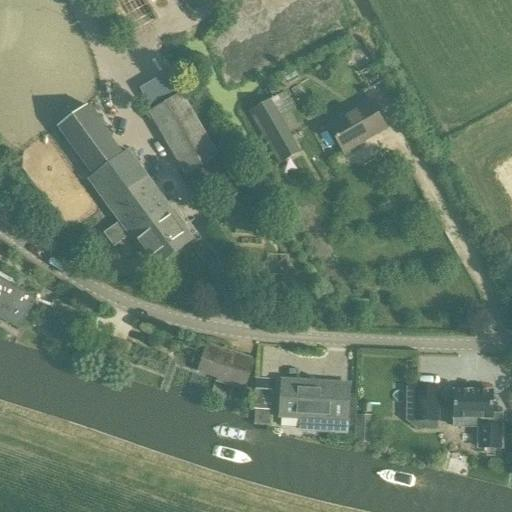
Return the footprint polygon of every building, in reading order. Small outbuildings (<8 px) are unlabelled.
[(185,0),(191,10),(208,0),(185,0)] [(186,175),(218,156),(180,93),(148,112),(186,175)] [(267,99),(249,109),(280,162),(290,156),(282,142),(289,138),(267,99)] [(342,151),(383,128),(368,100),(327,123),(342,151)] [(85,105),(63,122),(56,127),(63,136),(92,175),(87,179),(118,221),(102,233),(113,247),(129,235),(154,268),(192,240),(127,150),(121,154),(85,105)] [(502,170),(494,175),(511,206),(511,159),(500,166),(502,170)] [(217,160),(184,180),(193,195),(209,185),(213,193),(230,183),(226,175),(217,160)] [(0,279),(0,316),(6,320),(8,321),(10,321),(12,322),(15,322),(17,322),(19,321),(21,321),(23,320),(25,318),(26,317),(28,315),(29,313),(29,311),(30,309),(30,307),(30,305),(30,303),(29,301),(28,299),(27,297),(25,295),(24,294),(22,293),(22,292),(0,279)] [(242,387),(250,360),(206,346),(200,366),(230,376),(227,383),(242,387)] [(345,428),(348,384),(282,380),(279,416),(332,419),(331,427),(345,428)] [(437,421),(437,389),(417,389),(417,421),(437,421)] [(503,450),(503,414),(490,414),(490,391),(454,391),(454,428),(477,429),(477,449),(503,450)]
